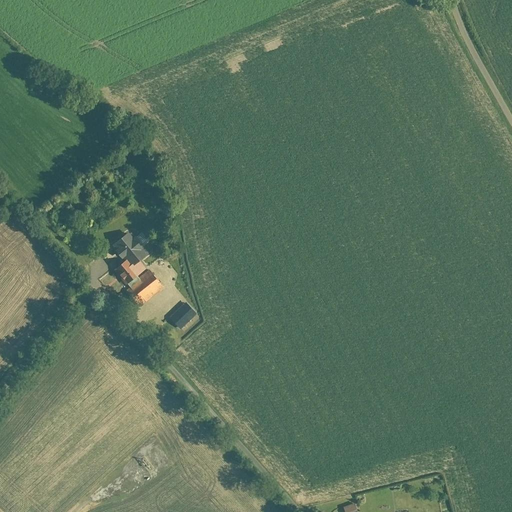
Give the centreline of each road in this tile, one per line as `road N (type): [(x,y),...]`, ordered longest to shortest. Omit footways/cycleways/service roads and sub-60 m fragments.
road 1 (unclassified): [(296,511),(91,283),(0,394)]
road 2 (unclassified): [(511,123),(450,0)]
road 3 (track): [(0,182),(91,283)]
